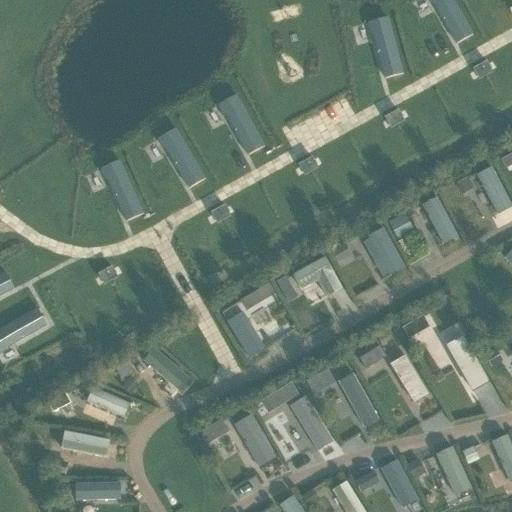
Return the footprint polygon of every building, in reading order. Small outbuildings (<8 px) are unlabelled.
[(496,217),(511,209),(511,203),(495,164),(477,172),(496,217)] [(441,194),(423,201),(440,246),(458,239),(441,194)] [(389,222),(398,238),(416,228),(407,211),(389,222)] [(319,284),(328,300),(346,291),(324,251),(291,269),(303,292),(319,284)] [(142,360),(176,392),(190,377),(155,345),(142,360)] [(94,384),(85,403),(122,421),(131,402),(94,384)] [(105,462),(110,439),(67,428),(61,451),(105,462)] [(494,443),(509,486),(511,484),(511,446),(509,438),(494,443)] [(456,447),(436,454),(452,503),(473,497),(456,447)] [(343,511),(365,511),(347,483),(331,493),(343,511)] [(281,504),(284,511),(305,511),(298,495),(281,504)]
